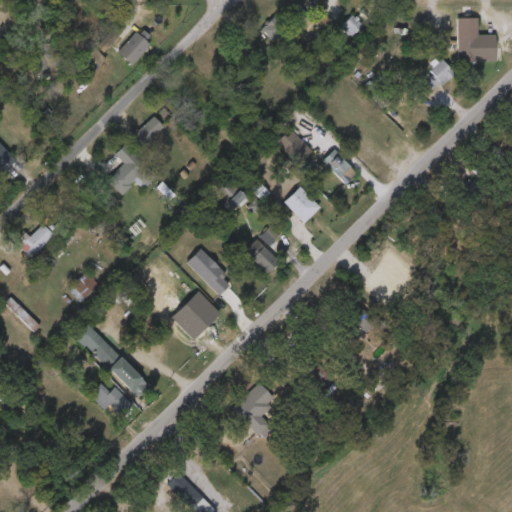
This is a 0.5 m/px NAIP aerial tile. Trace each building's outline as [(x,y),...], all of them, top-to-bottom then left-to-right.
[(281,14),(285,19),(282,22),(291,31),(281,40),(278,36),(274,40),(263,28),(276,15),(278,17),(281,14)] [(477,17),(478,34),(495,34),(496,61),(457,62),(456,18),(477,17)] [(322,36),(333,46),(345,33),(334,23),(322,36)] [(243,38),(254,49),(267,36),(256,25),(243,38)] [(459,26),(439,26),(440,70),(478,69),(477,42),(460,43),(459,26)] [(152,45),(133,65),(118,51),(137,31),(152,45)] [(101,63),(115,73),(136,45),(122,35),(101,63)] [(56,68),(36,68),(36,41),(56,41),(56,68)] [(442,60),(454,74),(441,86),(439,83),(425,95),(416,85),(421,80),(420,79),(426,73),(425,72),(442,60)] [(411,80),(413,82),(404,90),(414,101),(436,81),(424,68),(411,80)] [(165,126),(142,148),(130,135),(138,128),(140,130),(155,116),(165,126)] [(147,135),(136,124),(114,144),(125,155),(147,135)] [(486,160),(501,174),(511,161),(511,146),(505,140),(486,160)] [(0,145),(15,160),(1,173),(0,172),(0,145)] [(354,171),(355,173),(345,184),(321,162),(333,149),(354,171)] [(103,202),(121,186),(128,193),(138,184),(108,152),(97,162),(106,172),(89,188),(103,202)] [(339,182),(316,157),(304,168),(326,193),(339,182)] [(479,181),(493,198),(479,210),(460,188),(471,179),(473,182),(477,179),(479,181)] [(444,195),(458,210),(468,201),(454,186),(444,195)] [(215,217),(228,204),(212,187),(199,200),(215,217)] [(302,215),(282,194),(266,210),(285,231),(302,215)] [(52,222),(36,239),(43,247),(31,259),(13,242),(25,230),(29,234),(46,216),(52,222)] [(36,243),(25,232),(12,245),(7,240),(0,246),(0,252),(13,266),(36,243)] [(252,253),(260,244),(251,235),(242,244),(252,253)] [(268,250),(280,262),(273,268),(270,265),(265,270),(248,252),(252,248),(256,252),(263,245),(268,250)] [(258,268),(240,249),(228,260),(247,279),(258,268)] [(97,285),(78,302),(66,288),(85,271),(97,285)] [(60,309),(80,292),(70,280),(50,296),(60,309)] [(376,322),(365,332),(360,327),(357,329),(361,333),(356,339),(352,335),(347,340),(338,331),(353,315),(349,311),(357,303),(376,322)] [(85,323),(148,386),(139,396),(137,394),(135,397),(128,390),(129,389),(109,369),(107,370),(84,346),(82,348),(70,336),(84,321),(85,323)] [(118,405),(130,393),(68,331),(56,343),(118,405)] [(331,378),(318,391),(305,378),(318,364),(331,378)] [(291,384),(304,396),(314,385),(301,374),(291,384)] [(106,388),(109,391),(114,386),(133,405),(122,417),(110,404),(104,410),(89,395),(100,381),(106,388)] [(270,431),(263,437),(259,433),(257,435),(231,407),(258,382),(272,398),(266,403),(270,407),(260,416),(268,424),(266,427),(270,431)] [(97,394),(91,400),(83,391),(72,402),(87,419),(93,414),(101,423),(113,411),(97,394)] [(241,423),(257,408),(241,391),(214,416),(244,448),(255,437),(241,423)] [(190,498),(185,503),(165,483),(176,471),(193,489),(187,494),(190,498)] [(190,511),(161,480),(149,491),(168,511),(190,511)]
